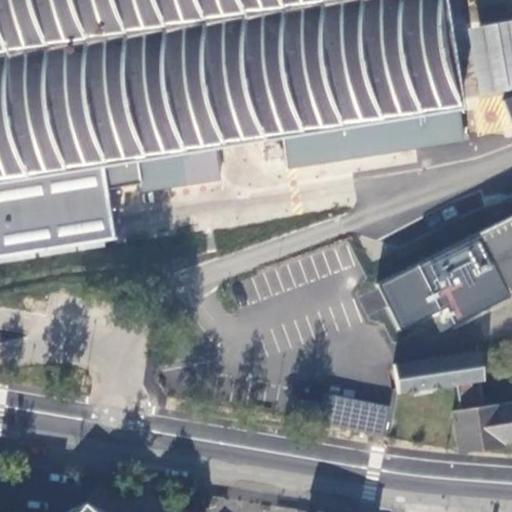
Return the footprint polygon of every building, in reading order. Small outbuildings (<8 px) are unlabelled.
[(0,0),(0,256),(112,239),(110,223),(105,190),(140,185),(141,193),(220,180),(215,148),(283,137),(288,169),(464,140),(456,87),(449,44),(443,5),(441,0),(0,0)] [(511,16),(466,25),(469,40),(478,93),(511,86),(511,16)] [(511,296),(511,218),(479,235),(510,298),(511,296)] [(455,413),(461,451),(502,445),(502,443),(511,441),(511,406),(497,408),(497,406),(484,408),(481,383),(486,382),(482,352),(396,365),(400,394),(458,387),(463,412),(455,413)] [(384,434),(390,406),(330,395),(325,423),(384,434)]
